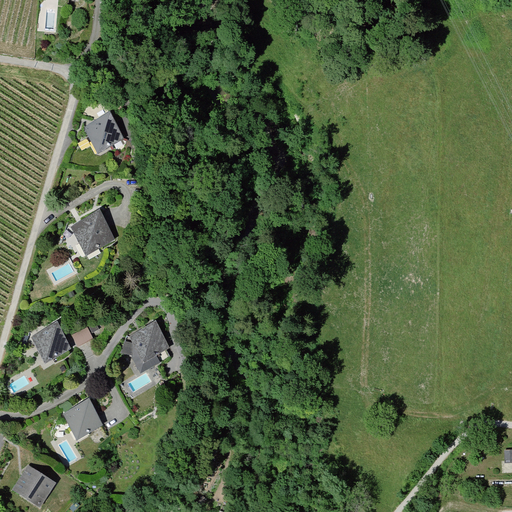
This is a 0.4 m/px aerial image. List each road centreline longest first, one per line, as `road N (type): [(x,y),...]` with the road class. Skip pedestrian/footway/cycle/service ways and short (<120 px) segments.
road 1 (residential): [(0,57),(53,65),(70,75),(73,96),(0,349)]
road 2 (track): [(395,511),(460,434),(511,423)]
